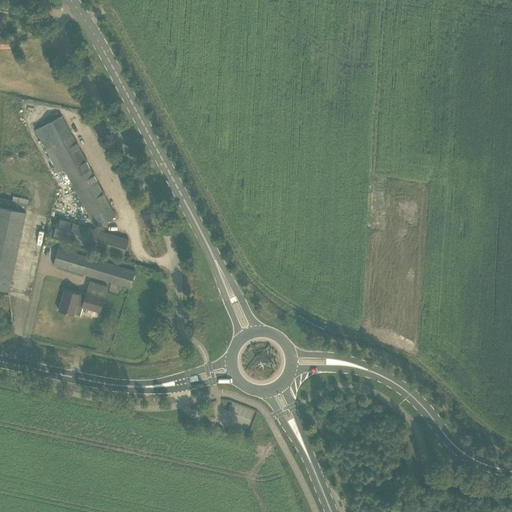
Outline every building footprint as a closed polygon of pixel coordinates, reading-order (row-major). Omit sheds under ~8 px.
[(0,37),(0,48),(16,48),(15,36),(0,37)] [(77,195),(95,227),(115,216),(61,115),(35,130),(58,172),(64,169),(74,189),(70,191),(73,197),(77,195)] [(0,288),(9,290),(28,199),(13,196),(12,200),(0,197),(0,288)] [(62,239),(123,258),(128,239),(65,220),(58,218),(52,238),(62,241),(62,239)] [(58,248),(53,264),(108,281),(110,282),(109,286),(120,289),(121,285),(130,288),(135,271),(58,248)] [(73,313),(80,315),(82,306),(99,311),(106,285),(89,281),(85,295),(79,293),(79,294),(64,290),(59,310),(73,314),(73,313)]
